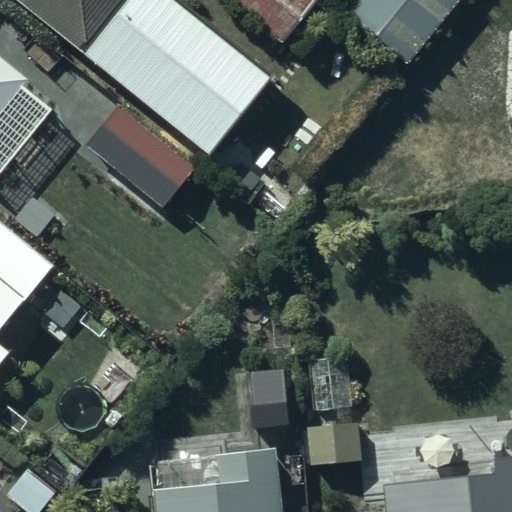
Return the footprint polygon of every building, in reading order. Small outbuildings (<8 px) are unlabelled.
[(3,0),(100,75),(159,0),(3,0)] [(310,0),(219,0),(289,55),(324,10),(310,0)] [(471,0),(368,0),(351,22),(417,74),(474,2),(471,0)] [(0,125),(25,94),(0,74),(0,125)] [(106,176),(81,208),(131,247),(156,216),(169,226),(204,181),(120,114),(84,159),(106,176)] [(0,306),(14,318),(46,278),(0,241),(0,306)] [(320,413),(351,411),(348,364),(317,366),(320,413)] [(314,471),(360,468),(358,433),(311,436),(314,471)] [(511,511),(511,473),(363,483),(364,511),(511,511)] [(280,511),(279,491),(160,499),(160,511),(280,511)]
